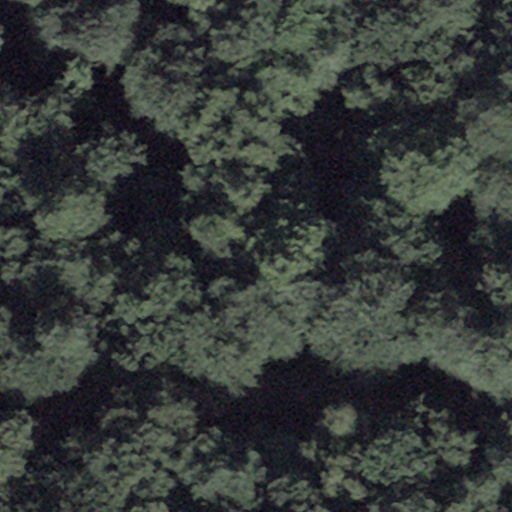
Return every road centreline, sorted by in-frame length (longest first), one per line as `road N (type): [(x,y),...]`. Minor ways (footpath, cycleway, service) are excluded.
road 1 (track): [(0,32),(18,66),(101,128),(202,140),(298,131),(452,212),(511,267)]
road 2 (track): [(511,419),(244,403),(0,427)]
